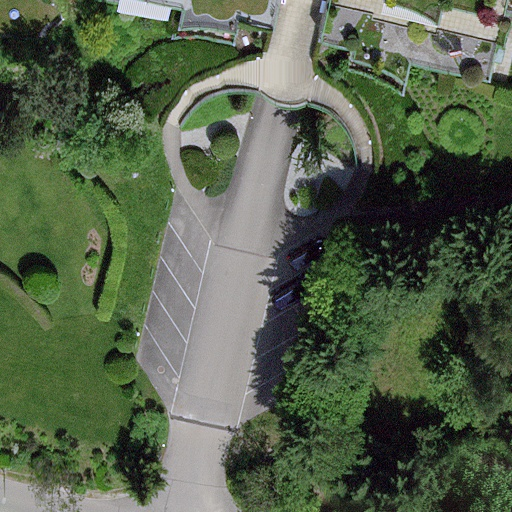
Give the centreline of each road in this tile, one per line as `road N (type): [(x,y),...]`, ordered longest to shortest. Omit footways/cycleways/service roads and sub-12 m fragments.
road 1 (residential): [(247,240),(191,511)]
road 2 (unknown): [(313,227),(324,61)]
